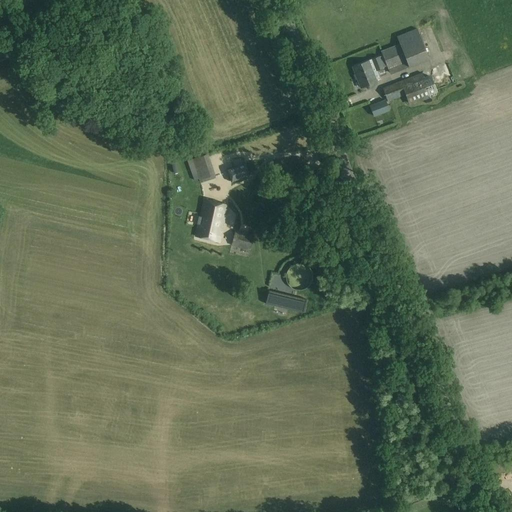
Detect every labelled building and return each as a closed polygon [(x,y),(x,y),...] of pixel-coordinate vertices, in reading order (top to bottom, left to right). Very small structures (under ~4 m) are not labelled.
[(380,51),(382,56),(369,61),(369,60),(352,68),(361,89),(376,82),(375,80),(379,78),(376,71),(383,68),(387,66),(390,75),(409,67),(429,60),(417,28),(396,36),(399,44),(380,51)] [(383,88),(388,101),(407,93),(412,103),(438,92),(430,75),(424,78),(421,71),(383,88)] [(477,80),(470,84),(473,89),(480,85),(477,80)] [(375,116),(390,110),(386,100),(371,106),(375,116)] [(187,161),(191,171),(196,169),(192,159),(187,161)] [(245,163),(227,170),(231,182),(249,175),(245,163)] [(218,242),(226,205),(204,200),(200,217),(198,217),(196,225),(197,225),(194,237),(218,242)] [(235,231),(231,245),(250,250),(254,236),(235,231)] [(286,275),(285,277),(286,279),(286,281),(287,283),(288,285),(289,286),(291,288),(292,289),(294,290),(296,290),(298,290),(300,290),(302,290),(304,290),(306,289),(307,288),(309,286),(310,285),(311,283),(312,281),(312,279),(312,277),(312,275),(312,273),(311,271),(310,269),(309,268),(307,266),(306,265),(304,264),(302,264),(300,263),(298,263),(296,264),(294,264),(292,265),(291,266),(289,268),(288,269),(287,271),(286,273),(286,275)] [(268,290),(265,304),(275,306),(275,305),(288,308),(287,309),(303,313),(306,299),(268,290)]
